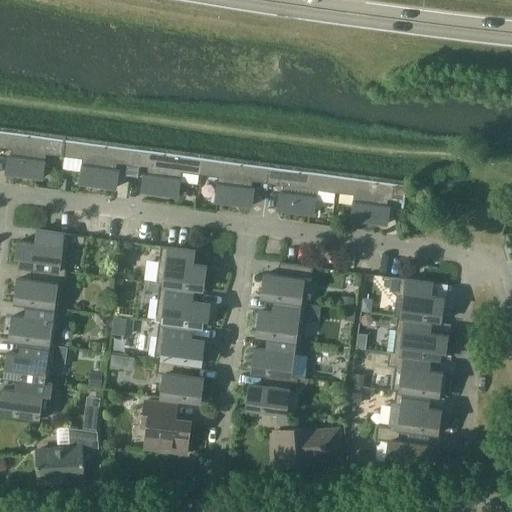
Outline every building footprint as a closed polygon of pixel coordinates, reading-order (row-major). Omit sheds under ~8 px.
[(66,141),(0,132),(0,147),(13,149),(12,156),(9,156),(7,174),(42,178),(45,153),(64,156),(66,141)] [(84,159),(81,184),(116,188),(118,170),(115,170),(116,163),(128,164),(132,165),(134,150),(66,141),(64,156),(84,159)] [(202,159),(134,150),(132,165),(139,166),(149,167),(148,174),(145,174),(142,192),(177,196),(181,171),(200,174),(202,159)] [(270,168),(202,159),(200,174),(219,177),(216,202),(251,206),(253,188),(250,188),(251,181),(268,183),(270,168)] [(128,164),(126,176),(138,177),(139,166),(132,165),(128,164)] [(338,177),(270,168),(268,183),(284,185),(284,192),(280,192),(278,210),(313,214),(316,189),(336,192),(338,177)] [(406,186),(338,177),(336,192),(355,195),(352,220),(387,224),(389,206),(386,206),(387,199),(403,201),(402,208),(404,208),(406,186)] [(20,266),(39,269),(39,268),(66,272),(71,235),(44,231),(42,244),(18,241),(16,257),(21,258),(20,266)] [(159,261),(156,284),(159,285),(160,285),(160,284),(188,288),(188,289),(202,291),(206,266),(187,264),(189,250),(188,250),(161,247),(159,261)] [(262,299),(280,301),(280,300),(300,303),(303,280),(311,281),(313,267),(285,263),(284,276),(265,274),(262,299)] [(112,268),(100,266),(99,276),(111,278),(112,268)] [(15,303),(34,306),(34,305),(62,309),(66,272),(39,268),(39,269),(37,281),(18,279),(15,303)] [(431,296),(432,283),(391,277),(389,292),(397,293),(394,316),(398,317),(398,316),(426,319),(425,320),(440,322),(441,317),(443,318),(445,302),(443,301),(443,298),(431,296)] [(158,293),(159,285),(155,284),(151,284),(150,292),(158,293)] [(187,325),(187,326),(201,328),(202,320),(207,320),(209,304),(186,301),(188,289),(188,288),(160,284),(160,285),(155,322),(159,322),(187,325)] [(342,297),(341,308),(346,309),(352,310),(354,298),(342,297)] [(280,300),(280,301),(279,313),(260,311),(257,335),(275,338),(275,337),(303,341),(308,304),(300,303),(280,300)] [(57,345),(62,309),(34,305),(34,306),(32,318),(13,315),(10,340),(29,343),(29,342),(57,345)] [(346,309),(344,319),(354,321),(356,310),(352,310),(346,309)] [(109,316),(98,314),(97,325),(107,326),(109,316)] [(424,333),(425,320),(426,319),(398,316),(398,317),(396,330),(389,329),(386,352),(388,352),(397,353),(425,357),(424,358),(439,360),(440,351),(445,352),(446,343),(447,336),(424,333)] [(135,320),(114,317),(112,334),(132,337),(135,320)] [(186,363),(200,365),(204,341),(185,338),(187,326),(187,325),(159,322),(154,359),(158,360),(158,359),(186,363)] [(271,374),(290,376),(293,354),(301,355),(303,341),(275,337),(275,338),(274,350),(255,348),(252,372),(270,375),(271,374)] [(5,377),(24,379),(52,382),(54,363),(65,364),(68,347),(57,345),(29,342),(29,343),(27,355),(8,352),(5,377)] [(93,342),(92,350),(100,351),(101,343),(93,342)] [(392,391),(396,392),(396,391),(424,394),(423,395),(438,397),(441,372),(423,370),(424,358),(425,357),(397,353),(388,352),(387,366),(395,368),(392,391)] [(158,359),(158,360),(156,373),(164,374),(161,398),(199,403),(203,378),(184,376),(186,363),(158,359)] [(103,372),(93,371),(91,388),(101,389),(103,372)] [(271,374),(270,375),(269,387),(250,384),(247,409),(285,414),(288,391),(296,392),(298,377),(290,376),(271,374)] [(351,385),(363,386),(365,375),(353,374),(351,385)] [(50,395),(52,382),(24,379),(22,392),(3,389),(0,414),(39,419),(39,417),(48,419),(51,395),(50,395)] [(396,392),(394,403),(391,403),(388,427),(399,429),(405,429),(405,430),(437,435),(441,410),(422,407),(423,395),(424,394),(396,391),(396,392)] [(349,392),(347,402),(358,404),(360,393),(349,392)] [(187,454),(191,422),(176,420),(177,405),(145,401),(143,416),(148,417),(144,448),(187,454)] [(87,420),(86,430),(97,432),(99,422),(87,420)] [(399,429),(388,427),(377,425),(375,440),(389,442),(386,465),(410,468),(419,461),(430,463),(432,446),(403,442),(405,430),(405,429),(399,429)] [(36,450),(38,482),(85,480),(83,454),(99,453),(97,432),(86,430),(73,428),(74,448),(36,450)] [(311,460),(341,458),(339,429),(315,431),(315,428),(279,431),(280,442),(276,447),(277,467),(311,465),(311,460)] [(364,463),(350,463),(350,477),(364,477),(364,463)]
